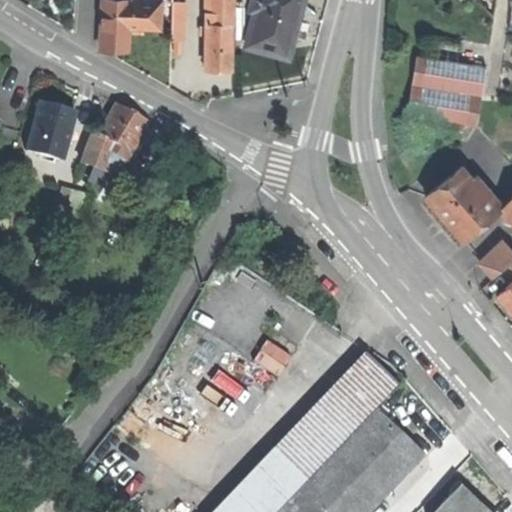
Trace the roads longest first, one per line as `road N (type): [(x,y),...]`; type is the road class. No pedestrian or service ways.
road 1 (unclassified): [(318,170),(341,226),(511,426)]
road 2 (residential): [(318,170),(248,151),(82,64)]
road 3 (unclassified): [(399,238),(366,155),(358,3)]
road 4 (unclassified): [(511,375),(399,238)]
road 5 (unclassified): [(358,3),(320,113),(318,170)]
